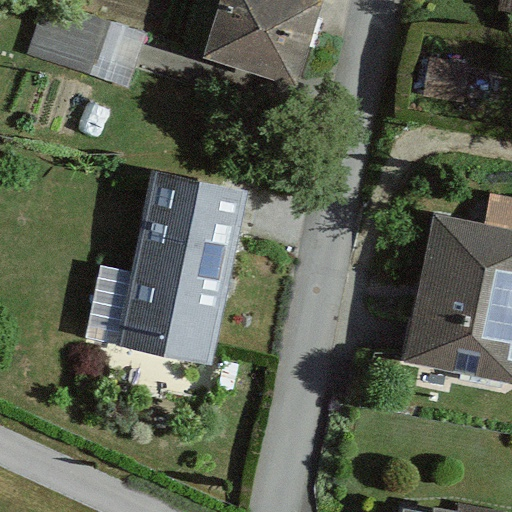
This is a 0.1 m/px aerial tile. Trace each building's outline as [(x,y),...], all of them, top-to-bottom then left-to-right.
[(45,0),(29,50),(132,83),(150,28),(62,0),(45,0)] [(216,0),(200,62),(286,86),(309,0),(216,0)] [(511,0),(499,0),(497,17),(511,18),(511,0)] [(201,364),(236,194),(147,176),(111,346),(201,364)] [(511,237),(429,221),(401,363),(511,384),(511,237)]
